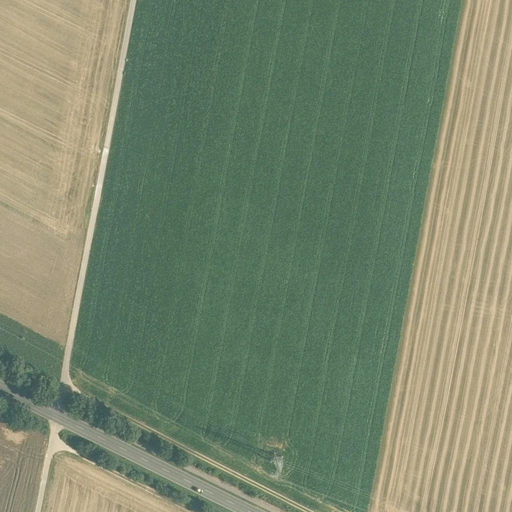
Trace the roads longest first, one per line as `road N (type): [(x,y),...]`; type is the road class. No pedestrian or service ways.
road 1 (track): [(133,0),(58,407)]
road 2 (track): [(305,511),(62,386)]
road 3 (secondary): [(248,511),(56,416)]
road 4 (track): [(51,446),(190,511)]
